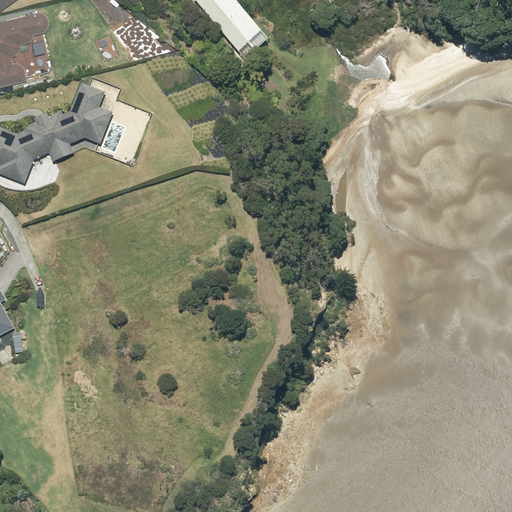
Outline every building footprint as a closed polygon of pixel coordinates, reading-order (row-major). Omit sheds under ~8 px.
[(0,0),(0,9),(12,0),(0,0)] [(195,0),(210,16),(205,20),(212,28),(216,24),(246,60),(269,39),(241,6),(238,8),(231,0),(195,0)] [(46,31),(50,23),(48,15),(40,11),(0,20),(0,85),(27,79),(24,67),(16,62),(13,63),(11,56),(16,55),(21,46),(20,44),(31,41),(34,36),(33,34),(46,31)] [(25,132),(17,135),(0,128),(0,175),(25,186),(35,161),(34,161),(49,155),(53,164),(74,155),(70,146),(85,139),(100,145),(113,114),(99,109),(105,94),(82,84),(70,112),(62,116),(61,113),(49,118),(47,115),(34,121),(36,124),(23,129),(25,132)] [(17,264),(0,234),(0,253),(8,268),(17,264)]
